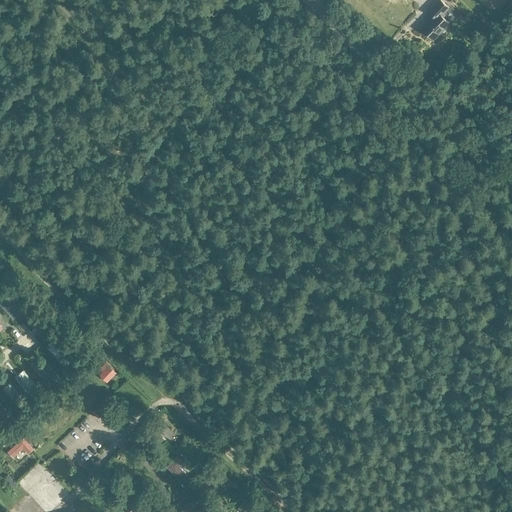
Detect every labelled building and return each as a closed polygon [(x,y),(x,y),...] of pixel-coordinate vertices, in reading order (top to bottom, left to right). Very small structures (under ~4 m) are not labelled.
[(435,13),(422,27),(434,38),(439,33),(441,33),(444,29),(444,27),(449,22),(441,15),(449,7),(441,0),(438,0),(430,8),(435,13)] [(17,315),(18,314),(13,308),(14,306),(9,301),(8,302),(4,298),(0,302),(0,305),(13,319),(17,315)] [(59,341),(54,346),(58,350),(56,351),(61,356),(63,354),(67,359),(72,355),(59,341)] [(52,362),(59,357),(54,349),(47,353),(52,362)] [(45,361),(39,366),(38,367),(51,382),(48,384),(53,390),(63,382),(45,361)] [(116,371),(106,362),(101,367),(104,370),(101,373),(108,380),(116,371)] [(19,374),(19,375),(27,385),(28,386),(31,390),(37,386),(29,377),(27,374),(24,370),(19,374)] [(5,388),(16,402),(21,399),(10,385),(5,388)] [(76,396),(83,407),(88,404),(80,393),(76,396)] [(23,436),(8,450),(13,456),(21,449),(24,452),(26,450),(28,453),(34,447),(23,436)] [(180,452),(166,466),(180,480),(187,473),(179,466),(186,459),(180,452)] [(209,475),(202,480),(214,494),(220,489),(214,482),(219,477),(215,472),(210,476),(209,475)] [(194,486),(177,502),(182,507),(190,499),(194,502),(199,497),(196,494),(199,491),(194,486)] [(147,511),(135,499),(128,506),(134,511),(147,511)]
